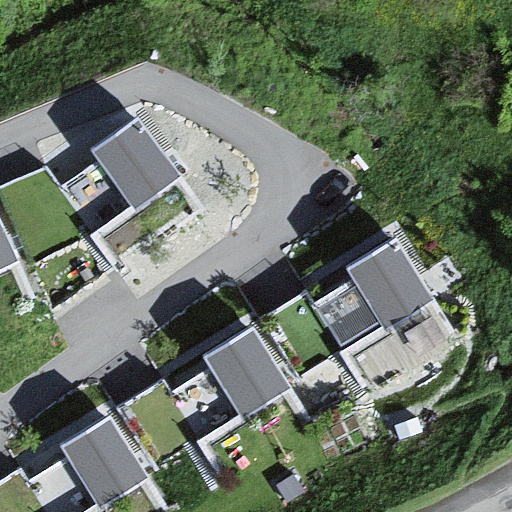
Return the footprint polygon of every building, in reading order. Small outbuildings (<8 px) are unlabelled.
[(138,213),(182,181),(139,122),(95,153),(138,213)] [(0,225),(0,273),(18,265),(0,225)] [(395,243),(349,269),(358,286),(323,306),(346,347),(428,300),(395,243)] [(277,286),(302,340),(331,327),(311,283),(347,266),(342,256),(277,286)] [(253,330),(206,358),(213,369),(177,390),(207,442),(291,393),(253,330)] [(111,421),(65,447),(74,461),(27,489),(40,511),(90,511),(145,480),(111,421)]
